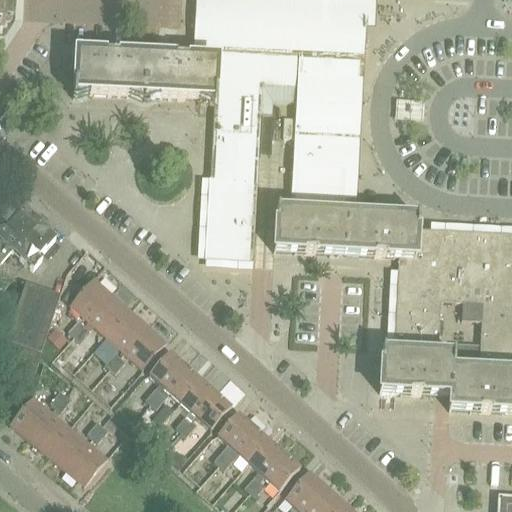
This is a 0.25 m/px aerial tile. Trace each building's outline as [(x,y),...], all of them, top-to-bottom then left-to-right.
[(202,0),(199,65),(197,104),(212,104),(209,168),(257,171),(260,120),(271,121),(271,108),(297,109),(298,90),(354,92),(358,0),(202,0)] [(136,100),(138,62),(75,58),(73,97),(88,97),(136,100)] [(185,103),(197,104),(199,65),(138,62),(136,100),(185,103)] [(298,90),(297,109),(295,130),(352,133),(354,92),(298,90)] [(294,123),(283,123),(282,142),(293,143),(294,123)] [(352,133),(295,130),(294,155),(350,158),(351,143),(352,133)] [(350,158),(294,155),(292,186),(348,189),(350,158)] [(252,268),(253,255),(254,234),(255,215),(257,171),(209,168),(204,265),(252,268)] [(290,217),(330,219),(347,220),(348,189),(292,186),(290,217)] [(0,264),(9,254),(35,225),(2,196),(0,198),(0,264)] [(330,219),(290,217),(276,217),(274,256),(345,260),(347,220),(330,219)] [(347,220),(345,260),(359,260),(397,262),(415,263),(416,234),(417,223),(361,221),(347,220)] [(40,263),(38,262),(55,243),(48,237),(35,225),(9,254),(30,273),(40,263)] [(415,263),(442,265),(441,292),(440,306),(461,307),(464,253),(457,252),(458,237),(416,234),(415,263)] [(482,293),(484,266),(500,267),(501,239),(458,237),(457,252),(464,253),(461,307),(460,325),(480,327),(482,293)] [(482,293),(511,294),(511,239),(501,239),(500,267),(484,266),(482,293)] [(442,265),(415,263),(397,262),(395,290),(441,292),(442,265)] [(69,310),(88,326),(111,299),(93,283),(69,310)] [(0,366),(29,389),(60,299),(26,287),(19,307),(0,300),(0,343),(1,344),(0,349),(0,366)] [(440,306),(441,292),(395,290),(394,318),(439,321),(440,306)] [(480,327),(480,334),(511,335),(511,294),(482,293),(480,327)] [(88,326),(106,342),(129,315),(111,299),(88,326)] [(106,342),(124,358),(147,331),(129,315),(106,342)] [(394,318),(393,345),(393,346),(437,348),(439,321),(394,318)] [(78,325),(68,336),(73,341),(84,331),(78,325)] [(89,336),(84,331),(73,341),(79,346),(89,336)] [(166,347),(147,331),(124,358),(142,374),(166,347)] [(55,333),(47,341),(59,352),(67,343),(55,333)] [(479,349),(511,350),(511,335),(480,334),(479,349)] [(437,348),(393,346),(392,358),(437,360),(437,348)] [(511,350),(479,349),(452,347),(451,361),(451,376),(511,379),(511,350)] [(148,380),(159,389),(137,414),(142,419),(185,371),(169,357),(148,380)] [(449,400),(451,376),(451,361),(437,360),(392,358),(380,357),(378,396),(449,400)] [(114,358),(104,369),(109,373),(119,362),(114,358)] [(119,362),(109,373),(114,378),(125,367),(119,362)] [(169,399),(179,408),(200,384),(185,371),(142,419),(147,423),(169,399)] [(511,379),(451,376),(449,400),(449,414),(450,414),(450,413),(479,415),(479,416),(490,416),(490,415),(511,416),(511,379)] [(195,421),(215,398),(200,384),(179,408),(195,421)] [(61,395),(56,401),(67,410),(71,404),(61,395)] [(231,412),(215,398),(195,421),(210,435),(231,412)] [(29,445),(53,417),(34,401),(11,429),(29,445)] [(62,416),(67,410),(56,401),(51,407),(62,416)] [(29,445),(48,460),(71,433),(53,417),(29,445)] [(213,466),(218,471),(253,431),(237,417),(217,441),(227,450),(213,466)] [(191,425),(185,421),(175,432),(180,436),(191,425)] [(196,430),(191,425),(180,436),(185,441),(196,430)] [(93,432),(104,441),(109,435),(98,426),(93,432)] [(238,460),(248,468),(268,445),(253,431),(218,471),(223,475),(238,460)] [(99,447),(104,441),(93,432),(88,438),(99,447)] [(71,433),(48,460),(66,476),(89,448),(71,433)] [(263,482),(284,458),(268,445),(248,468),(263,482)] [(89,448),(66,476),(85,491),(108,464),(89,448)] [(300,472),(284,458),(263,482),(279,496),(300,472)] [(285,502),(296,511),(308,511),(327,491),(309,475),(285,502)] [(259,486),(254,482),(243,493),(249,498),(259,486)] [(264,491),(259,486),(249,498),(254,502),(264,491)] [(340,511),(345,507),(327,491),(308,511),(340,511)] [(511,511),(511,503),(500,502),(501,500),(497,500),(497,503),(499,503),(498,511),(511,511)]
